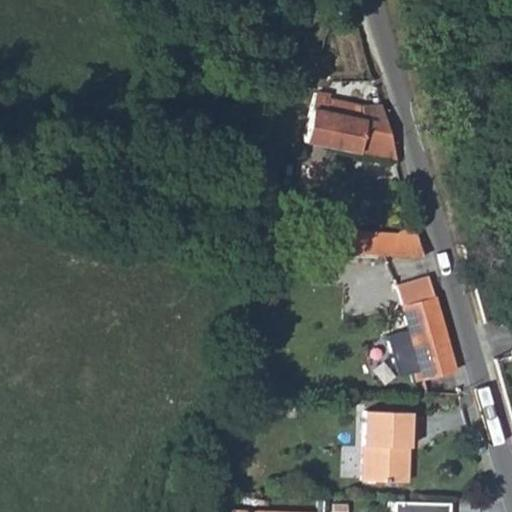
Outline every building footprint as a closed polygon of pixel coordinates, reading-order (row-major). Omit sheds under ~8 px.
[(316,129),(334,137),(334,140),(406,173),(391,117),(375,111),(370,122),(337,108),(342,97),(344,89),(331,86),(324,99),(317,121),(316,129)] [(342,97),(337,108),(370,122),(375,111),(342,97)] [(420,229),(349,226),(348,251),(419,254),(420,229)] [(425,284),(396,294),(420,367),(447,358),(425,284)] [(379,452),(423,454),(424,436),(381,432),(379,452)] [(379,452),(375,503),(417,507),(418,483),(414,483),(414,470),(422,469),(423,454),(379,452)]
